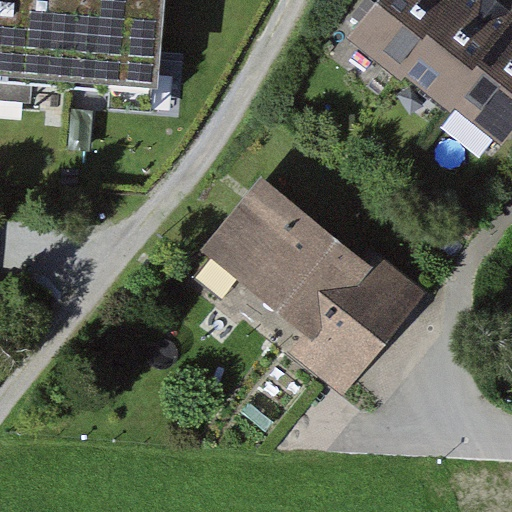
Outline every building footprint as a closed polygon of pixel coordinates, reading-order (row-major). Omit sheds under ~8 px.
[(163,0),(0,0),(0,77),(156,90),(163,0)] [(381,0),(348,42),(400,82),(403,78),(443,27),(439,24),(457,0),(381,0)] [(511,25),(511,0),(457,0),(439,24),(443,27),(403,78),(451,115),(455,110),(495,60),(488,55),(511,25)] [(511,136),(511,25),(488,55),(495,60),(455,110),(502,148),(511,136)] [(413,301),(247,165),(176,252),(341,388),(413,301)]
